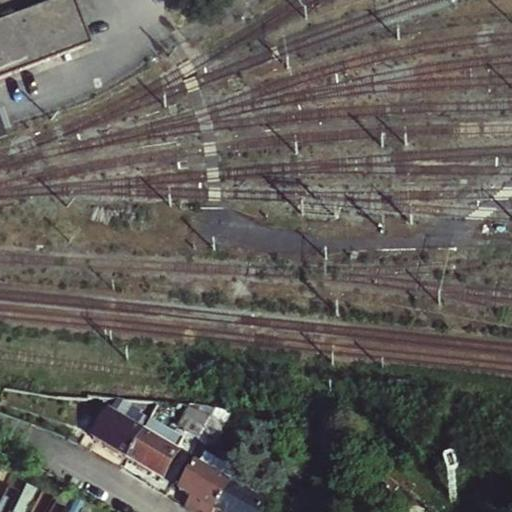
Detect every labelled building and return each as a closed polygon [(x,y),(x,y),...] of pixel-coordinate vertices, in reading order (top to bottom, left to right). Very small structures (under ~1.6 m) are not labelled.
[(74,0),(61,0),(0,23),(0,79),(91,45),(74,0)] [(115,400),(110,409),(91,443),(123,461),(139,434),(148,419),(115,400)] [(208,425),(197,443),(210,452),(222,433),(231,416),(215,412),(208,425)] [(194,416),(183,435),(197,443),(208,425),(194,416)] [(181,439),(148,419),(139,434),(123,461),(159,482),(174,455),(172,454),(181,439)] [(213,511),(228,486),(237,472),(208,454),(199,469),(194,467),(178,493),(188,499),(182,509),(188,511),(213,511)] [(238,492),(228,486),(213,511),(259,511),(263,507),(248,498),(252,490),(243,485),(238,492)]
